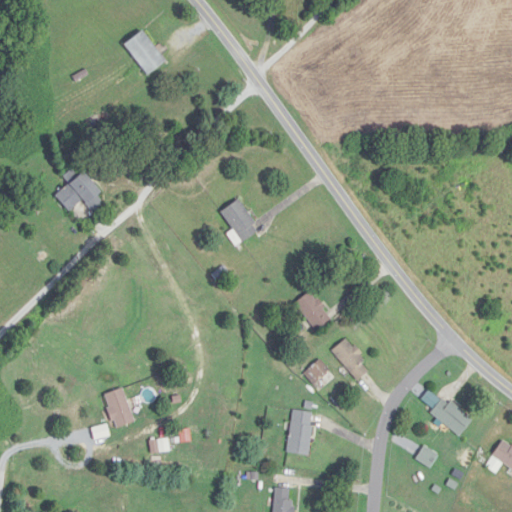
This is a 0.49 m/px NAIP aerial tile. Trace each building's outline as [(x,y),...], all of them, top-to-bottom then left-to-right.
[(149,75),(168,61),(145,30),(126,44),(149,75)] [(80,166),(66,177),(71,183),(57,195),(70,211),(85,199),(96,213),(109,203),(80,166)] [(429,184),(450,224),(460,219),(439,179),(429,184)] [(222,212),(243,243),(261,231),(240,200),(222,212)] [(297,303),(317,331),(333,320),(313,291),(297,303)] [(334,351),(359,381),(373,369),(348,339),(334,351)] [(305,374),(316,386),(332,372),(322,360),(305,374)] [(136,422),(123,389),(105,396),(117,428),(136,422)] [(432,413),(462,437),(475,420),(446,397),(432,413)] [(314,412),(293,411),(290,454),(311,455),(314,412)] [(505,462),(511,467),(511,444),(506,440),(487,466),(497,473),(500,468),(500,469),(505,462)] [(439,454),(423,447),(418,460),(434,467),(439,454)] [(294,511),(295,489),(276,488),(275,511),(294,511)]
